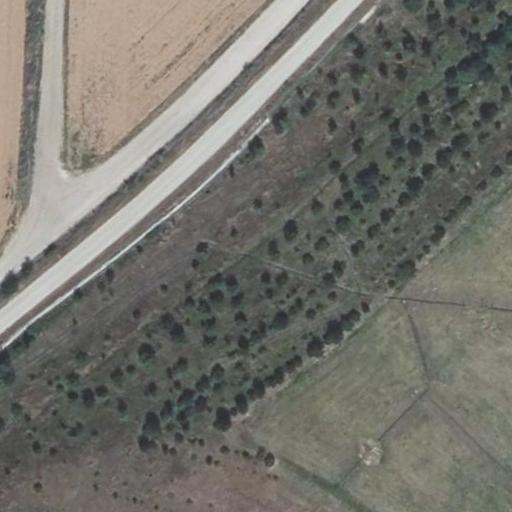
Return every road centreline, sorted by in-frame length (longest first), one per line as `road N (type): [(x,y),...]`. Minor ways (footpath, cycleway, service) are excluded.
road 1 (unclassified): [(0,277),(174,129),(306,0)]
road 2 (track): [(51,0),(35,247)]
